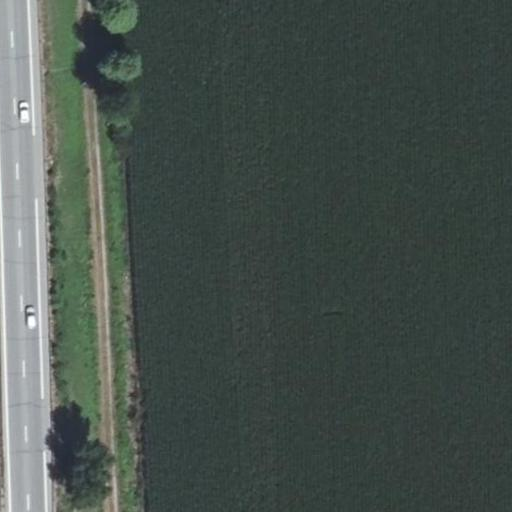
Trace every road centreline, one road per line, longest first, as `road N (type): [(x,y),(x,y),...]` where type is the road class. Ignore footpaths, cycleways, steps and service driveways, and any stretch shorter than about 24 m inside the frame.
road 1 (track): [(110,511),(81,0)]
road 2 (trunk): [(29,511),(10,0)]
